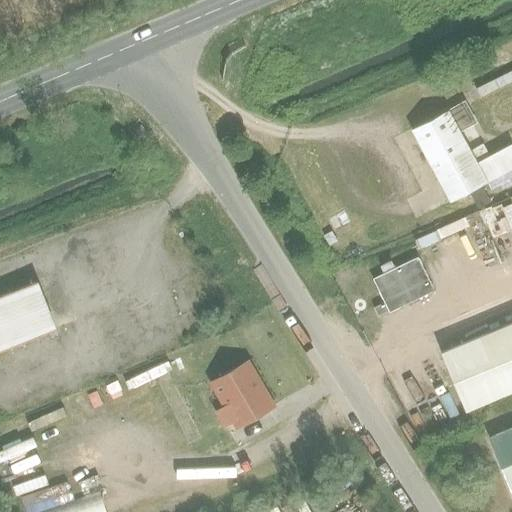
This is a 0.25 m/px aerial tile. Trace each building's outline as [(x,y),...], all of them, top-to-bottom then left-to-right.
[(483,94),(511,80),(511,69),(478,84),(483,94)] [(415,128),(452,201),(511,170),(511,143),(478,161),(462,129),(477,122),(468,104),(454,111),(452,109),(415,128)] [(511,195),(483,208),(495,236),(511,228),(511,195)] [(373,270),(387,309),(435,291),(422,253),(395,262),(373,270)] [(37,279),(0,293),(0,347),(56,326),(37,279)] [(198,280),(176,286),(186,322),(208,317),(198,280)] [(511,314),(438,344),(462,403),(511,382),(511,314)] [(207,377),(235,428),(275,406),(247,355),(207,377)] [(511,421),(487,432),(511,488),(511,421)] [(34,511),(71,511),(84,508),(80,497),(35,511),(34,511)]
